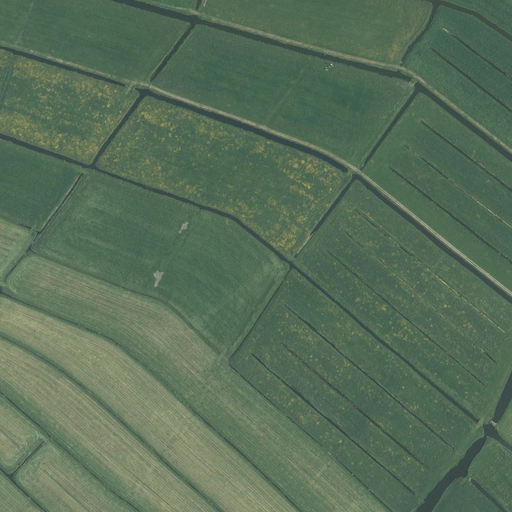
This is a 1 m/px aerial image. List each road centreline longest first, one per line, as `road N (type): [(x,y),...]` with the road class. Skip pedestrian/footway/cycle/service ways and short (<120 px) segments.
road 1 (track): [(143,84),(344,162),(511,295)]
road 2 (track): [(146,0),(414,74),(511,150)]
